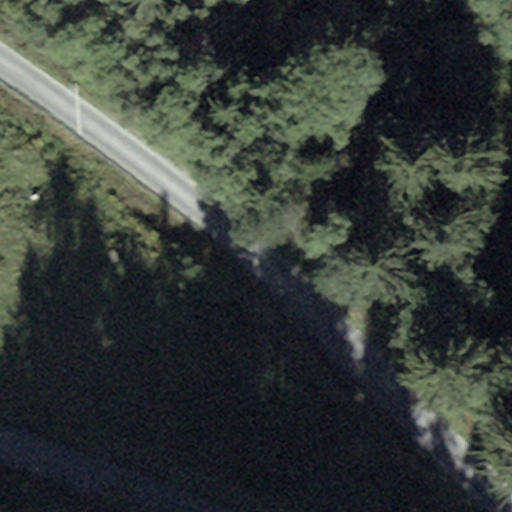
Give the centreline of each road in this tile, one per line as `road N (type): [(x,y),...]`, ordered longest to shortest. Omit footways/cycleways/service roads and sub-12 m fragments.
road 1 (track): [(0,60),(148,167),(341,334),(503,511)]
road 2 (track): [(185,511),(0,445)]
